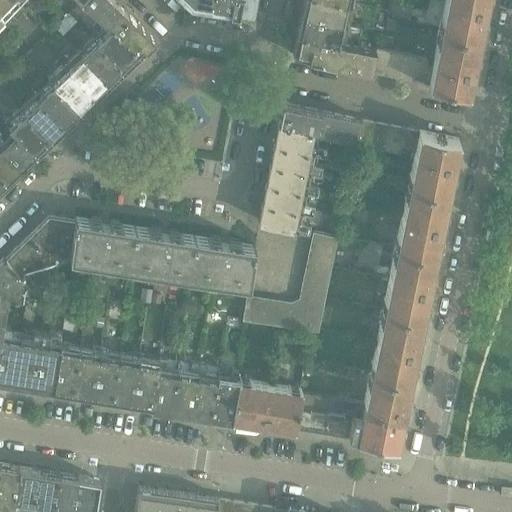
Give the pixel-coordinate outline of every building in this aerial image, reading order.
[(20,2),(17,0),(0,0),(0,13),(4,18),(20,2)] [(109,24),(141,54),(156,40),(114,0),(82,0),(80,3),(92,15),(96,12),(104,21),(106,20),(109,24)] [(184,0),(190,6),(209,9),(210,0),(184,0)] [(210,0),(209,9),(229,12),(231,0),(210,0)] [(231,0),(229,12),(239,14),(239,9),(252,11),(254,0),(231,0)] [(303,0),(301,14),(347,24),(351,3),(338,0),(303,0)] [(445,0),(445,3),(440,29),(479,37),(484,11),(486,0),(445,0)] [(347,24),(301,14),(297,34),(343,43),(347,24)] [(109,24),(95,38),(126,69),(141,54),(109,24)] [(429,83),(468,91),(472,74),(479,37),(440,29),(434,59),(433,66),(429,83)] [(343,43),(297,34),(292,55),(343,65),(371,70),(375,51),(342,44),(343,43)] [(93,36),(79,50),(112,83),(126,69),(95,38),(93,36)] [(371,70),(385,73),(390,49),(376,46),(375,51),(371,70)] [(404,52),(390,49),(385,73),(399,76),(404,52)] [(79,50),(64,64),(97,97),(112,83),(79,50)] [(404,52),(399,76),(429,83),(433,66),(417,62),(418,55),(404,52)] [(97,97),(64,64),(50,78),(51,80),(82,112),(97,97)] [(37,94),(67,126),(82,112),(51,80),(37,94)] [(37,94),(22,109),(53,140),(67,126),(37,94)] [(278,121),(321,130),(357,138),(361,118),(282,102),(278,121)] [(8,123),(10,125),(38,155),(53,140),(22,109),(8,123)] [(356,142),(370,145),(375,121),(361,118),(357,138),(356,142)] [(321,130),(278,121),(275,141),(317,150),(323,151),(325,143),(319,142),(321,130)] [(375,121),(370,145),(384,148),(389,124),(375,121)] [(389,124),(384,148),(398,150),(399,144),(402,127),(389,124)] [(0,144),(24,169),(38,155),(10,125),(2,133),(0,130),(0,144)] [(403,127),(399,144),(416,147),(414,156),(408,184),(448,192),(453,164),(459,138),(419,130),(416,129),(403,127)] [(270,161),(313,170),(319,171),(321,162),(315,161),(317,150),(275,141),(270,161)] [(0,172),(9,183),(24,169),(0,144),(0,172)] [(266,182),(310,190),(316,191),(317,183),(311,181),(313,170),(270,161),(266,182)] [(0,192),(9,183),(0,172),(0,192)] [(262,200),(306,209),(312,211),(314,201),(308,200),(310,190),(266,182),(262,200)] [(396,241),(395,247),(435,255),(438,241),(441,226),(448,192),(408,184),(401,218),(396,241)] [(306,209),(262,200),(259,219),(308,230),(310,221),(304,220),(306,209)] [(344,217),(366,222),(368,210),(346,205),(344,217)] [(22,243),(7,256),(29,281),(31,283),(61,254),(69,254),(75,217),(49,213),(20,241),(22,243)] [(75,217),(69,254),(69,257),(248,284),(254,245),(229,241),(160,230),(100,221),(75,217)] [(310,243),(335,248),(337,236),(313,231),(310,243)] [(310,243),(308,253),(333,258),(335,248),(310,243)] [(388,281),(383,310),(422,318),(428,289),(435,255),(395,247),(388,281)] [(306,265),(330,270),(333,258),(308,253),(306,265)] [(29,281),(7,256),(6,255),(6,254),(4,256),(4,255),(0,259),(0,292),(8,294),(23,296),(25,285),(29,281)] [(303,276),(328,280),(330,270),(306,265),(303,276)] [(301,286),(326,292),(328,280),(303,276),(301,286)] [(326,292),(301,286),(299,297),(324,302),(326,292)] [(0,380),(14,382),(21,334),(11,332),(12,326),(3,324),(8,294),(0,292),(0,380)] [(87,303),(100,305),(102,295),(89,293),(87,303)] [(243,316),(255,318),(259,296),(247,294),(243,316)] [(269,298),(259,296),(255,318),(266,320),(269,298)] [(290,301),(287,323),(320,329),(322,310),(324,302),(299,297),(290,301)] [(266,320),(276,321),(279,299),(269,298),(266,320)] [(276,321),(287,323),(290,301),(279,299),(276,321)] [(376,344),(370,372),(409,380),(411,370),(415,352),(422,318),(383,310),(376,344)] [(14,382),(34,386),(43,331),(34,329),(34,336),(21,334),(14,382)] [(283,342),(304,345),(306,332),(285,329),(283,342)] [(43,331),(34,386),(53,389),(60,343),(61,340),(50,339),(51,332),(43,331)] [(53,389),(73,392),(80,346),(60,343),(53,389)] [(80,346),(73,392),(93,395),(100,349),(80,346)] [(93,395),(113,398),(120,353),(100,349),(93,395)] [(113,398),(133,401),(140,356),(120,353),(113,398)] [(133,401),(153,405),(161,359),(140,356),(133,401)] [(153,405),(172,408),(178,368),(166,366),(168,357),(161,356),(161,359),(153,405)] [(178,368),(172,408),(192,411),(200,363),(191,361),(190,370),(178,368)] [(192,411),(212,414),(218,375),(206,372),(209,364),(200,363),(192,411)] [(231,377),(218,375),(212,414),(231,417),(237,378),(239,369),(232,368),(231,377)] [(365,401),(365,403),(388,408),(387,412),(402,415),(409,380),(370,372),(365,401)] [(231,417),(295,427),(301,391),(301,388),(237,378),(231,417)] [(301,391),(295,427),(347,435),(348,434),(349,434),(352,415),(362,417),(364,408),(365,403),(365,401),(301,391)] [(352,415),(349,434),(357,436),(357,437),(396,444),(397,443),(402,415),(387,412),(388,408),(365,403),(364,408),(362,417),(352,415)] [(20,465),(0,461),(0,510),(10,511),(12,511),(13,506),(20,465)] [(32,511),(33,509),(39,468),(20,465),(13,506),(24,507),(23,511),(32,511)] [(39,468),(33,509),(44,511),(43,511),(52,511),(58,472),(39,468)] [(71,511),(77,475),(58,472),(52,511),(71,511)] [(93,511),(99,478),(77,475),(71,511),(93,511)] [(133,511),(154,511),(158,488),(138,485),(133,511)] [(158,488),(154,511),(174,511),(178,491),(158,488)] [(195,511),(198,494),(178,491),(174,511),(195,511)] [(198,494),(195,511),(215,511),(218,497),(218,496),(198,494)] [(215,511),(230,511),(232,499),(218,497),(215,511)] [(232,499),(230,511),(244,511),(246,501),(232,499)] [(246,501),(244,511),(259,511),(260,504),(246,501)]
